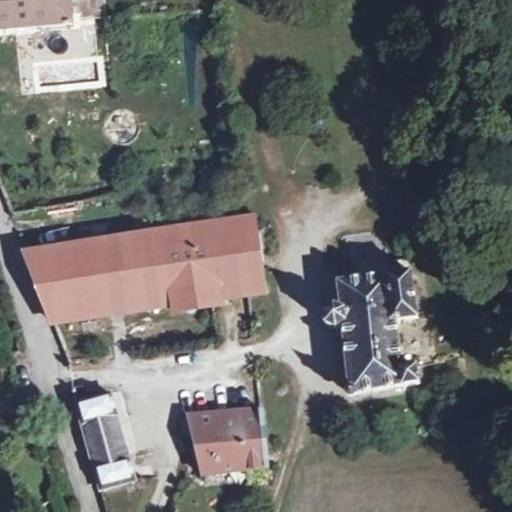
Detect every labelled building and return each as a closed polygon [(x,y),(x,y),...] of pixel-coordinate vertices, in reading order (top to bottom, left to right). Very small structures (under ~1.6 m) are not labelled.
[(0,0),(0,31),(72,25),(71,16),(69,0),(0,0)] [(69,0),(71,16),(79,15),(80,20),(106,18),(103,0),(69,0)] [(53,324),(264,292),(254,218),(27,254),(53,324)] [(339,285),(412,274),(410,258),(337,269),(339,285)] [(404,370),(417,367),(437,364),(423,272),(412,274),(418,319),(396,323),(404,370)] [(412,274),(339,285),(341,309),(335,307),(326,315),(327,326),(336,329),(343,325),(351,396),(420,383),(417,367),(404,370),(396,323),(418,319),(412,274)] [(77,406),(83,427),(118,418),(112,396),(77,406)] [(267,467),(263,411),(189,419),(189,421),(181,423),(185,436),(192,434),(203,475),(267,467)] [(95,469),(129,460),(118,418),(83,427),(95,469)] [(135,482),(129,460),(95,469),(102,492),(135,482)]
